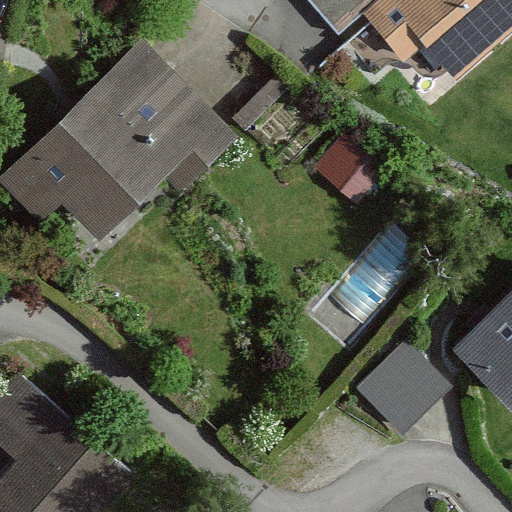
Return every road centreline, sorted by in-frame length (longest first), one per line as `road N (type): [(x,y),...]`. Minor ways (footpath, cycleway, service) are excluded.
road 1 (residential): [(0,309),(38,318),(84,344),(265,511)]
road 2 (residential): [(329,511),(370,480),(462,476),(493,511)]
